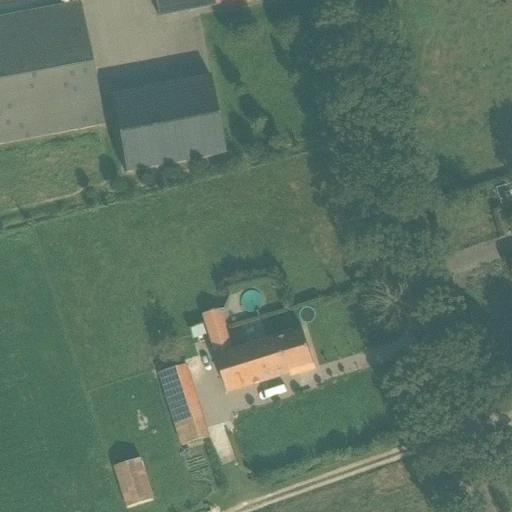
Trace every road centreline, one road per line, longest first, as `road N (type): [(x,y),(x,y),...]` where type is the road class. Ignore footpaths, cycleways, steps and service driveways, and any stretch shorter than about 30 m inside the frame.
road 1 (tertiary): [(481,511),(383,171),(357,0)]
road 2 (track): [(511,417),(249,511)]
